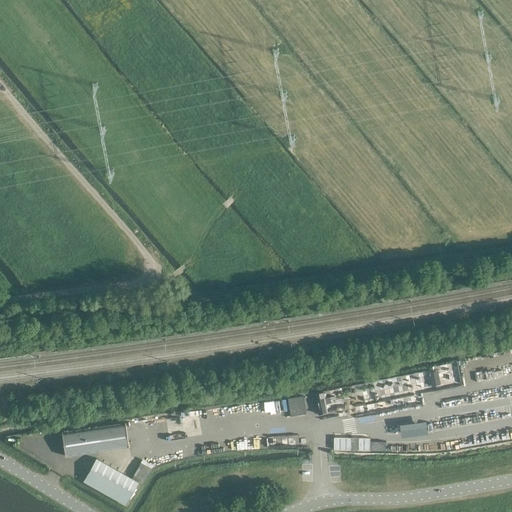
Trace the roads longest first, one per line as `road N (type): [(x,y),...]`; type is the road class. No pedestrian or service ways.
road 1 (track): [(0,321),(511,252)]
road 2 (tertiary): [(293,511),(511,480)]
